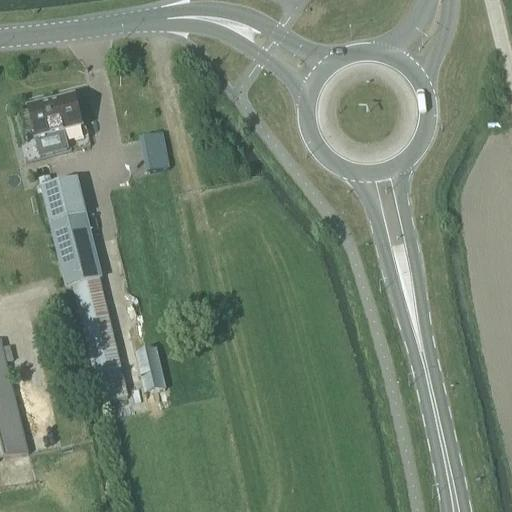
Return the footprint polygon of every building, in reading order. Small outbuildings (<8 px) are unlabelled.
[(81,133),(73,102),(28,114),(29,117),(24,119),(22,123),(24,134),(28,137),(33,135),(36,144),(56,139),(57,144),(68,141),(67,136),(81,133)] [(165,135),(141,139),(146,174),(170,170),(165,135)] [(127,401),(121,377),(98,283),(100,282),(77,185),(42,194),(70,290),(72,290),(98,397),(96,397),(99,408),(127,401)] [(0,465),(28,458),(0,344),(0,465)] [(156,353),(134,358),(143,399),(165,394),(156,353)]
